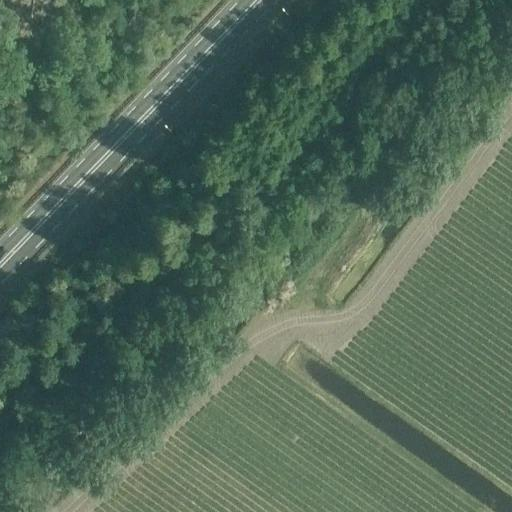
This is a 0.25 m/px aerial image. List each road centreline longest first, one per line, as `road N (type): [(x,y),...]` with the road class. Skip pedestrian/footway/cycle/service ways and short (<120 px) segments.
road 1 (track): [(56,511),(250,331),(339,320),(511,95)]
road 2 (primary): [(258,0),(0,257)]
